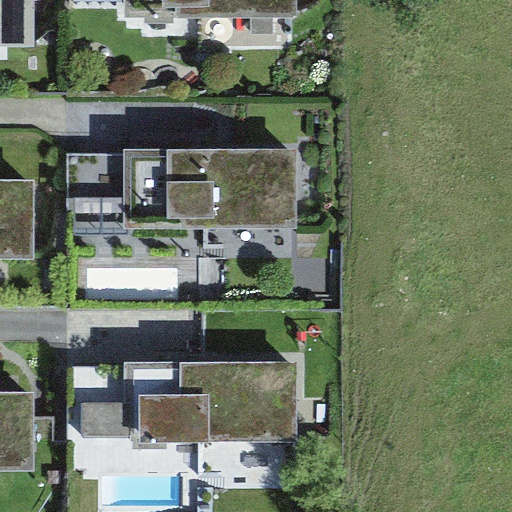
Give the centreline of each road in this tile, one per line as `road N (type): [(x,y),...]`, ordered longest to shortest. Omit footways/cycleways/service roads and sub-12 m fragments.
road 1 (unknown): [(0,309),(345,311)]
road 2 (unknown): [(0,112),(157,119)]
